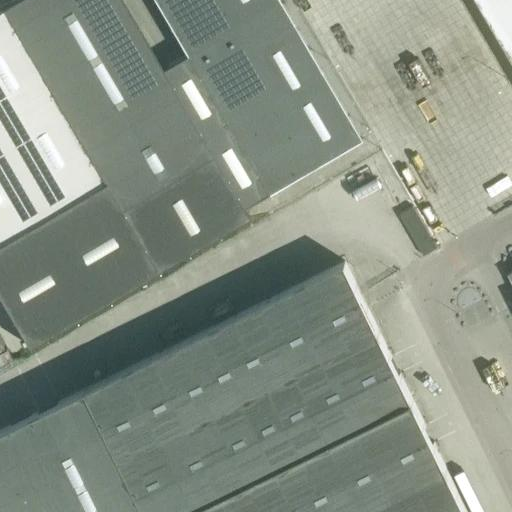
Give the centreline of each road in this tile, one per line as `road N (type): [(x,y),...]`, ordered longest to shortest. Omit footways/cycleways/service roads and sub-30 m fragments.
road 1 (unknown): [(339,0),(483,242),(511,319)]
road 2 (unclassified): [(511,465),(421,278),(511,225)]
road 3 (unknown): [(0,48),(62,170)]
